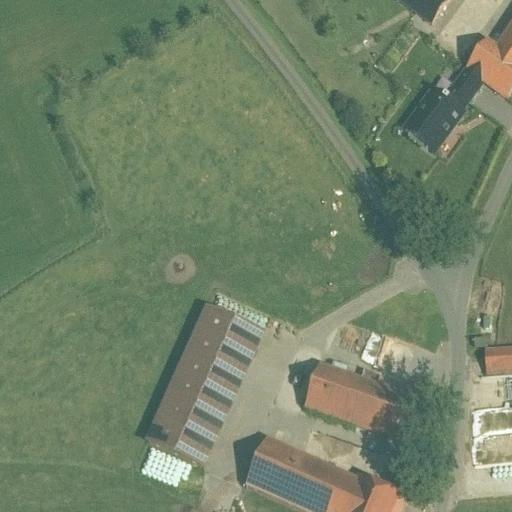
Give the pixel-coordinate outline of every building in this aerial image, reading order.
[(392,0),(432,30),(454,0),(392,0)] [(436,86),(405,134),(441,165),(491,103),(511,124),(511,123),(511,35),(504,50),(489,40),(448,95),(436,86)] [(143,449),(211,480),(273,350),(207,316),(143,449)] [(511,355),(484,357),(488,379),(511,377),(511,355)] [(319,375),(308,413),(416,452),(428,413),(319,375)] [(244,495),(274,511),(403,511),(398,493),(272,446),(244,495)]
